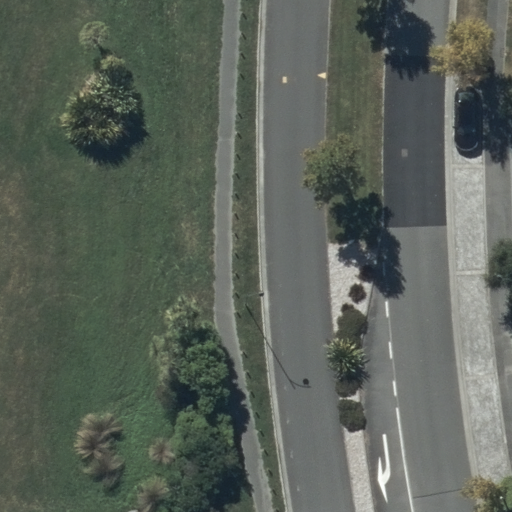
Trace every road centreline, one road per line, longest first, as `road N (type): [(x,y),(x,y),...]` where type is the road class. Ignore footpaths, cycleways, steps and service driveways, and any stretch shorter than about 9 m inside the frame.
road 1 (residential): [(424,0),(415,203),(423,330),(450,511)]
road 2 (residential): [(325,511),(298,296),(298,0)]
